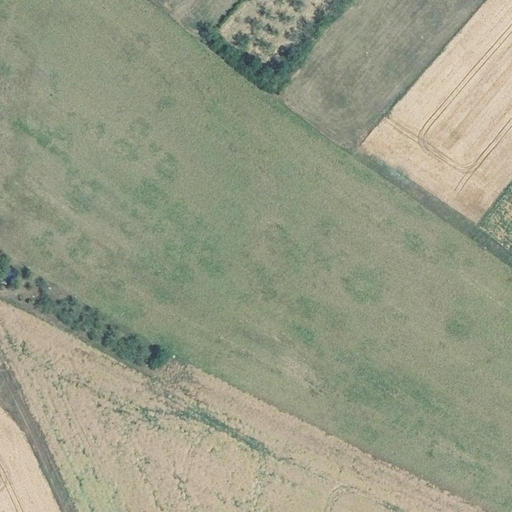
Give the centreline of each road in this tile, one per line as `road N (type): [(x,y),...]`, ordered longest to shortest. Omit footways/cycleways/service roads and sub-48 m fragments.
road 1 (track): [(152,0),(511,257)]
road 2 (track): [(68,511),(0,362)]
